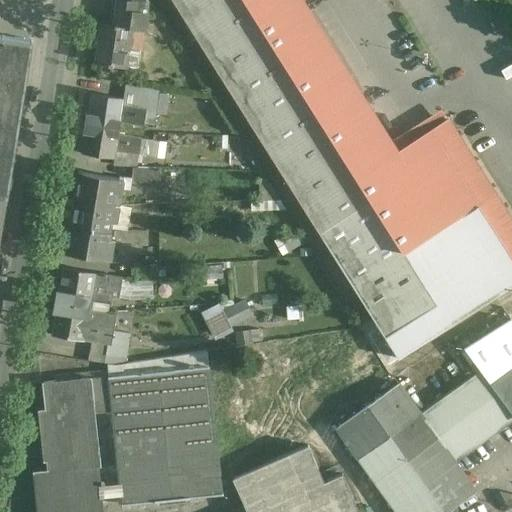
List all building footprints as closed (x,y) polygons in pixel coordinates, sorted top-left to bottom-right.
[(134,0),(134,2),(123,0),(117,0),(114,26),(101,24),(101,25),(102,25),(96,61),(96,62),(109,64),(108,66),(113,66),(113,65),(126,67),(126,66),(137,68),(140,52),(128,50),(131,29),(132,28),(145,30),(149,2),(147,0),(134,0)] [(172,0),(298,200),(391,141),(302,0),(172,0)] [(0,36),(0,222),(1,218),(2,218),(3,214),(1,214),(4,199),(5,200),(29,41),(0,36)] [(158,93),(126,88),(124,99),(123,99),(122,106),(145,110),(143,126),(153,128),(158,93)] [(123,99),(91,94),(87,115),(104,118),(101,134),(118,137),(118,136),(120,123),(122,106),(123,99)] [(145,110),(122,106),(120,123),(143,126),(145,110)] [(104,118),(87,115),(82,152),(115,157),(116,150),(118,137),(101,134),(104,118)] [(391,141),(298,200),(398,358),(511,286),(511,257),(431,130),(430,131),(424,121),(391,141)] [(140,139),(118,136),(118,137),(116,150),(138,153),(140,139)] [(166,143),(140,139),(138,153),(164,157),(166,143)] [(138,153),(116,150),(115,157),(113,166),(136,167),(138,153)] [(161,169),(133,167),(130,180),(159,182),(161,169)] [(180,169),(164,170),(165,197),(180,197),(180,169)] [(119,179),(79,172),(74,199),(114,206),(114,205),(115,196),(120,197),(123,181),(119,180),(119,179)] [(273,190),(266,178),(258,180),(259,200),(279,200),(273,190)] [(114,206),(74,199),(70,225),(109,232),(111,222),(116,223),(119,206),(114,205),(114,206)] [(259,200),(251,201),(251,210),(285,208),(279,200),(259,200)] [(109,232),(70,225),(65,252),(106,259),(106,257),(110,258),(113,242),(107,241),(109,232)] [(120,279),(62,269),(58,292),(57,292),(75,296),(72,313),(86,315),(87,311),(88,311),(90,299),(97,300),(98,296),(117,299),(120,279)] [(88,311),(87,311),(86,315),(72,313),(75,296),(57,292),(53,311),(55,311),(51,335),(107,345),(110,345),(112,331),(115,316),(88,311)] [(230,306),(238,321),(254,313),(246,298),(230,306)] [(215,335),(233,326),(221,301),(203,310),(215,335)] [(511,320),(511,319),(465,348),(480,370),(491,384),(511,369),(511,320)] [(370,323),(265,399),(293,438),(398,362),(370,323)] [(123,333),(112,331),(110,345),(107,345),(105,355),(119,358),(123,333)] [(209,365),(107,376),(121,504),(222,494),(209,365)] [(511,369),(491,384),(494,388),(511,412),(511,369)] [(480,370),(420,413),(456,462),(511,422),(511,412),(491,384),(480,370)] [(92,376),(42,381),(45,408),(38,409),(43,462),(47,461),(48,470),(34,471),(38,511),(103,511),(99,466),(101,466),(92,376)] [(399,383),(337,428),(397,511),(445,511),(476,491),(456,462),(420,413),(399,383)] [(308,443),(233,477),(248,511),(359,511),(342,472),(325,480),(308,443)]
